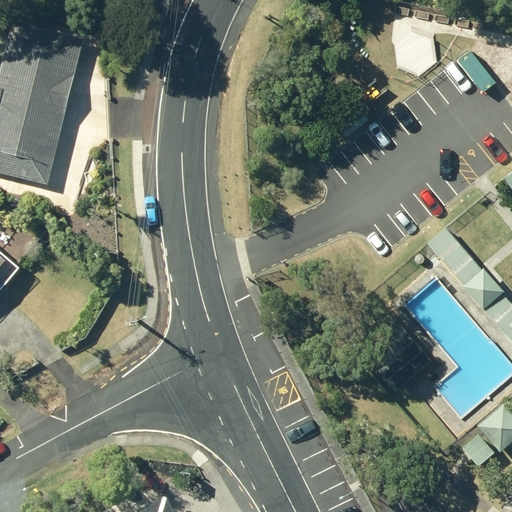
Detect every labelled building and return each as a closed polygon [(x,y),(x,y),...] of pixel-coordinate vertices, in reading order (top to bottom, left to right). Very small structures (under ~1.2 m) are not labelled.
[(0,85),(0,172),(51,185),(86,40),(15,22),(0,85)] [(427,245),(485,311),(504,295),(447,228),(427,245)] [(0,274),(9,263),(0,255),(0,274)] [(511,376),(511,361),(439,276),(406,304),(460,367),(436,387),(463,419),(511,376)] [(487,314),(511,342),(511,300),(508,296),(487,314)] [(374,357),(398,386),(433,357),(409,327),(374,357)] [(483,427),(504,453),(511,446),(511,412),(507,406),(483,427)]
